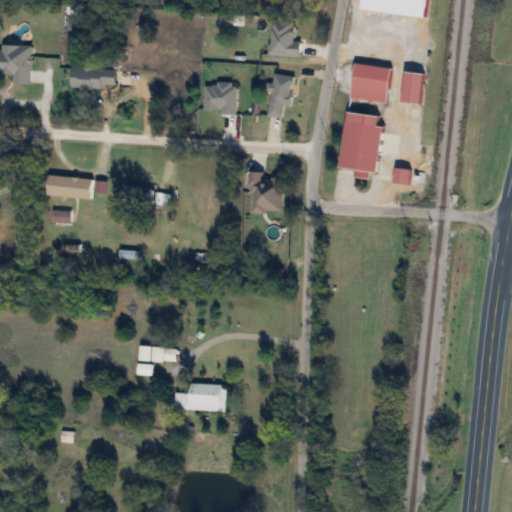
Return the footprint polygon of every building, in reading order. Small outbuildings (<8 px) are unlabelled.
[(428,16),(429,0),(364,0),(363,9),(428,16)] [(352,98),(388,103),(393,67),(357,62),(352,98)] [(385,126),(348,121),(342,168),(358,170),(357,173),(379,176),(385,126)] [(49,196),(93,198),(94,178),(50,176),(49,196)] [(151,208),(155,189),(125,183),(121,202),(151,208)] [(155,205),(170,207),(172,194),(157,192),(155,205)] [(178,346),(141,346),(141,359),(178,359),(178,346)] [(227,383),(193,382),(193,392),(176,391),(176,408),(226,410),(227,383)] [(62,441),(74,441),(74,431),(62,430),(62,441)]
